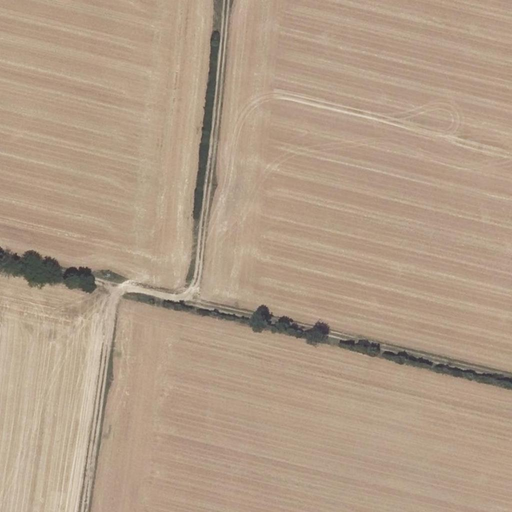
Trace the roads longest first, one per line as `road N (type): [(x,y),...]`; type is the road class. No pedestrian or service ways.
road 1 (track): [(0,272),(511,389)]
road 2 (track): [(193,314),(223,0)]
road 3 (track): [(84,511),(112,300)]
